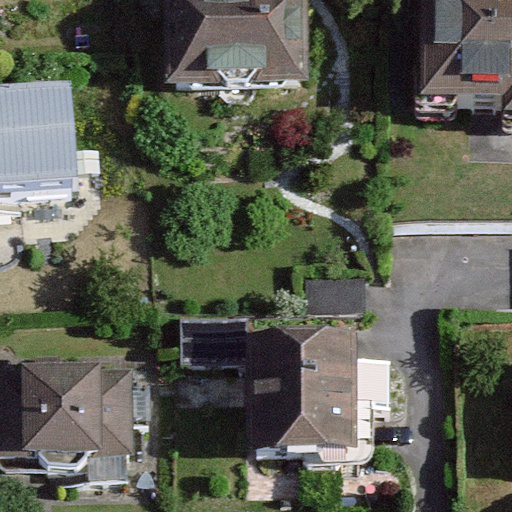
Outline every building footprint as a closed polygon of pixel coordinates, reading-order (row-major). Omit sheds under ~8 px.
[(511,0),(432,0),(431,116),(511,116),(511,0)] [(176,12),(179,97),(303,93),(300,8),(176,12)] [(0,200),(65,198),(62,109),(0,111),(0,200)] [(242,344),(246,465),(360,461),(356,340),(242,344)] [(0,373),(0,461),(141,459),(139,371),(0,373)]
